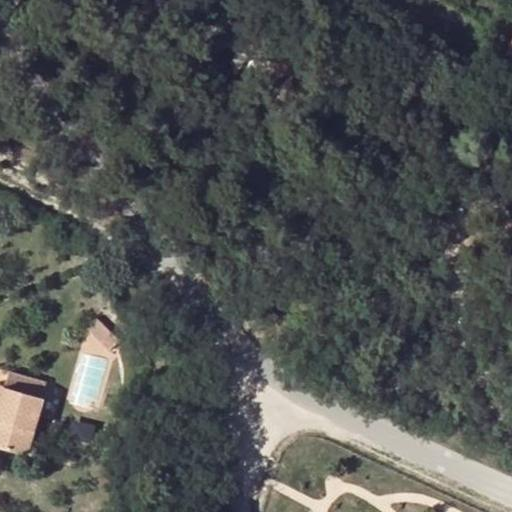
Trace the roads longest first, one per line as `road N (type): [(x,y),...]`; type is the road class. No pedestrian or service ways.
road 1 (unclassified): [(511,487),(284,381),(234,344),(203,314),(0,38)]
road 2 (track): [(166,263),(0,173)]
road 3 (track): [(284,381),(239,511)]
